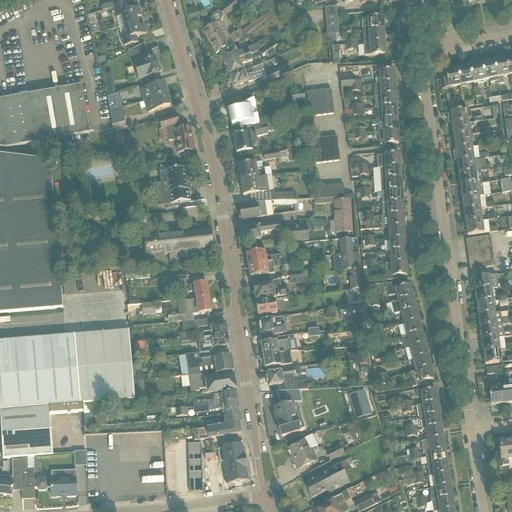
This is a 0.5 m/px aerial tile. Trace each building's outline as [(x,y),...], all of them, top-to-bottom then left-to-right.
[(110,0),(113,9),(127,5),(126,0),(110,0)] [(216,23),(206,30),(202,32),(216,55),(244,36),(274,13),(273,13),(270,11),(241,32),(240,30),(229,36),(220,22),(223,17),(224,18),(236,9),(239,13),(249,5),(246,1),(244,1),(243,0),(233,0),(212,16),(216,23)] [(250,0),(270,11),(273,13),(294,4),(292,0),(277,0),(269,3),(267,0),(250,0)] [(129,11),(127,5),(113,9),(116,19),(121,18),(123,26),(138,22),(137,18),(141,16),(139,8),(129,11)] [(188,16),(190,25),(199,23),(197,14),(188,16)] [(325,15),(326,29),(338,29),(337,15),(325,15)] [(369,32),(383,31),(382,19),(368,20),(369,32)] [(138,22),(123,26),(126,35),(121,36),(124,47),(138,43),(136,37),(146,34),(144,26),(139,27),(138,22)] [(383,31),(369,32),(363,32),(363,44),(384,43),(384,42),(385,42),(385,41),(385,37),(384,36),(383,31)] [(273,42),(260,50),(258,52),(258,53),(260,55),(262,57),(265,55),(267,58),(276,53),(274,49),(277,47),(273,42)] [(384,43),(363,44),(364,57),(385,55),(385,54),(386,53),(386,49),(384,48),(384,43)] [(220,56),(219,57),(220,61),(223,61),(224,65),(249,55),(250,56),(253,55),(258,53),(258,52),(260,50),(258,45),(255,46),(247,49),(248,51),(244,52),(242,53),(239,47),(220,55),(220,56)] [(141,46),(128,53),(130,60),(134,59),(136,66),(134,66),(139,81),(146,78),(160,74),(160,72),(161,71),(160,67),(159,66),(158,66),(155,59),(149,61),(147,54),(144,55),(141,46)] [(249,55),(224,65),(226,70),(225,72),(226,75),(228,76),(229,78),(244,72),(241,65),(251,61),(250,56),(249,55)] [(105,57),(97,59),(99,65),(107,63),(105,57)] [(506,60),(494,62),(497,78),(497,82),(498,85),(503,84),(502,77),(509,76),(506,60)] [(497,78),(494,62),(481,65),(485,81),(490,80),(490,84),(497,82),(497,78)] [(473,83),(469,64),(461,66),(462,69),(457,70),(461,86),(461,88),(466,87),(466,85),(473,83)] [(485,81),(481,65),(470,67),(469,64),(473,83),(477,83),(478,85),(485,83),(485,81)] [(289,65),(283,68),(268,74),(271,81),(286,74),(292,72),(289,65)] [(230,79),(228,81),(229,84),(232,84),(233,88),(248,82),(249,83),(266,76),(263,69),(254,73),(252,69),(244,72),(229,78),(230,79)] [(461,86),(457,70),(445,73),(448,89),(461,86)] [(380,85),(395,84),(394,72),(375,73),(376,79),(380,78),(380,85)] [(360,81),(353,82),(353,79),(341,80),(341,88),(350,87),(361,86),(360,81)] [(147,101),(167,95),(163,84),(141,91),(143,96),(145,95),(147,101)] [(395,84),(380,85),(374,85),(375,97),(381,97),(395,96),(395,84)] [(55,115),(85,110),(81,86),(27,95),(35,143),(60,139),(55,115)] [(268,98),(264,90),(254,94),(258,103),(268,98)] [(109,112),(122,110),(119,93),(107,97),(109,112)] [(304,93),(291,95),(292,103),(305,101),(304,93)] [(35,143),(27,95),(0,100),(0,147),(6,148),(35,143)] [(167,95),(147,101),(149,107),(146,108),(148,113),(170,106),(167,95)] [(395,96),(381,97),(375,97),(375,109),(396,108),(395,96)] [(235,108),(235,109),(229,111),(232,125),(239,124),(240,128),(259,125),(254,100),(235,108)] [(396,108),(375,109),(376,121),(377,121),(397,120),(396,108)] [(90,133),(85,110),(55,115),(60,139),(90,133)] [(122,110),(109,112),(112,126),(125,123),(122,110)] [(452,126),(468,123),(468,119),(470,118),(469,110),(450,113),(450,114),(449,114),(448,116),(448,119),(449,121),(451,120),(452,126)] [(193,151),(190,129),(176,131),(175,125),(178,124),(176,117),(160,122),(162,130),(166,128),(168,142),(177,141),(179,154),(184,153),(184,155),(190,154),(189,152),(193,151)] [(376,121),(371,122),(371,127),(377,126),(378,133),(379,133),(383,133),(398,132),(397,120),(377,121),(376,121)] [(470,136),(468,123),(452,126),(454,138),(470,136)] [(271,124),(264,125),(254,127),(255,133),(232,137),(233,143),(235,142),(237,154),(259,150),(257,137),(268,135),(268,132),(272,131),(271,124)] [(398,132),(383,133),(379,133),(380,146),(384,145),(398,144),(398,132)] [(472,148),(470,136),(454,138),(455,150),(472,148)] [(142,156),(140,145),(123,148),(124,158),(142,156)] [(472,148),(455,150),(454,150),(453,152),(454,156),(455,158),(456,158),(457,162),(473,160),(472,148)] [(264,154),(265,162),(279,160),(278,152),(264,154)] [(0,155),(0,314),(63,309),(50,162),(0,155)] [(399,156),(377,157),(377,169),(380,169),(400,168),(399,156)] [(473,160),(457,162),(459,175),(475,172),(473,160)] [(261,163),(238,166),(240,175),(237,175),(238,182),(261,178),(266,177),(264,169),(262,169),(261,163)] [(400,168),(380,169),(380,181),(401,180),(400,168)] [(511,176),(510,168),(503,169),(504,177),(511,176)] [(169,169),(159,171),(159,173),(161,184),(165,206),(180,204),(181,210),(207,206),(206,199),(190,202),(185,169),(170,172),(169,169)] [(475,172),(459,175),(460,187),(482,184),(480,172),(475,172)] [(261,178),(238,182),(239,188),(242,188),(243,196),(268,192),(266,177),(261,178)] [(401,180),(380,181),(381,193),(387,193),(401,192),(401,191),(402,191),(403,190),(402,186),(402,185),(401,185),(401,180)] [(511,193),(509,180),(499,181),(501,194),(511,193)] [(482,184),(460,187),(462,199),(479,197),(484,196),(482,184)] [(387,193),(381,193),(382,205),(388,205),(402,204),(401,192),(387,193)] [(271,194),(271,202),(285,201),(285,193),(271,194)] [(479,197),(462,199),(464,212),(480,209),(479,197)] [(334,201),(334,204),(335,221),(329,221),(330,233),(336,233),(336,234),(352,233),(350,200),(334,201)] [(240,212),(238,212),(239,218),(241,218),(241,221),(266,217),(264,202),(250,203),(244,203),(245,208),(239,209),(240,212)] [(388,205),(382,205),(383,217),(388,217),(403,216),(403,215),(404,215),(405,214),(404,210),(403,209),(402,209),(402,205),(402,204),(388,205)] [(480,209),(464,212),(466,224),(482,222),(480,209)] [(403,216),(388,217),(389,229),(404,228),(403,216)] [(484,234),(482,222),(466,224),(467,236),(484,234)] [(245,242),(261,240),(260,234),(282,231),(281,223),(253,227),(253,229),(243,230),(245,242)] [(322,223),(312,223),(313,232),(323,231),(322,223)] [(187,243),(185,227),(179,228),(179,233),(155,236),(154,231),(144,232),(147,257),(169,254),(170,260),(176,259),(175,254),(174,244),(187,243)] [(190,227),(185,227),(187,243),(174,244),(175,254),(213,250),(211,230),(190,232),(190,227)] [(287,243),(309,241),(308,227),(286,229),(287,243)] [(404,240),(404,228),(389,229),(390,241),(404,240)] [(341,256),(358,255),(357,245),(352,246),(351,240),(339,241),(341,256)] [(404,240),(390,241),(391,253),(405,252),(404,240)] [(264,252),(252,254),(247,255),(249,266),(279,262),(287,261),(286,256),(284,254),(278,255),(265,257),(264,252)] [(405,252),(391,253),(391,265),(406,264),(405,252)] [(341,256),(332,257),(334,272),(342,272),(349,271),(359,270),(359,263),(358,255),(341,256)] [(280,267),(279,262),(249,266),(250,278),(274,274),(273,268),(280,267)] [(391,265),(385,265),(386,281),(396,281),(396,277),(407,276),(406,264),(391,265)] [(359,270),(349,271),(351,291),(361,290),(359,270)] [(304,283),(303,276),(289,277),(290,285),(304,283)] [(163,288),(186,286),(185,277),(162,279),(163,288)] [(489,277),(470,279),(470,280),(471,287),(474,287),(475,292),(491,289),(489,277)] [(271,285),(253,288),(253,289),(252,289),(253,295),(254,295),(255,296),(256,301),(289,295),(288,289),(280,290),(279,281),(270,282),(271,285)] [(196,300),(209,298),(206,283),(194,285),(194,286),(189,286),(190,293),(195,292),(196,300)] [(398,302),(412,298),(409,286),(403,288),(401,283),(385,284),(389,296),(397,296),(398,302)] [(491,289),(475,292),(477,304),(493,302),(492,297),(494,296),(493,289),(491,289)] [(361,290),(351,291),(345,292),(348,307),(357,305),(362,304),(361,290)] [(209,298),(196,300),(191,301),(193,315),(199,314),(199,315),(211,312),(209,298)] [(412,298),(398,302),(391,304),(394,315),(401,313),(401,314),(415,310),(412,298)] [(275,302),(256,305),(258,317),(277,314),(275,302)] [(495,314),(493,302),(477,304),(478,316),(495,314)] [(154,303),(141,304),(142,316),(155,315),(154,303)] [(357,305),(348,307),(339,308),(340,318),(358,315),(357,305)] [(418,322),(415,310),(401,314),(404,325),(418,322)] [(495,314),(478,316),(480,328),(496,326),(502,326),(511,324),(510,319),(502,320),(501,313),(500,313),(495,314)] [(168,317),(168,318),(136,321),(136,322),(128,322),(129,327),(169,324),(182,323),(183,323),(182,315),(168,317)] [(259,323),(258,324),(258,328),(260,328),(260,330),(261,334),(261,335),(271,333),(272,335),(286,333),(284,325),(283,318),(261,321),(259,321),(259,323)] [(421,333),(418,322),(404,325),(408,337),(421,333)] [(210,332),(197,334),(198,340),(227,335),(225,324),(210,327),(209,327),(210,332)] [(496,326),(480,328),(482,341),(498,338),(498,339),(511,336),(511,334),(511,332),(503,333),(502,326),(496,326)] [(129,332),(0,342),(0,410),(78,404),(134,400),(129,332)] [(365,332),(355,333),(356,347),(367,346),(365,332)] [(408,337),(402,338),(403,343),(405,350),(411,348),(424,345),(421,333),(408,337)] [(227,335),(198,340),(198,345),(212,343),(213,349),(229,346),(227,335)] [(498,338),(482,341),(483,353),(500,351),(498,339),(498,338)] [(261,346),(259,346),(260,352),(262,352),(263,357),(289,353),(287,341),(277,343),(261,345),(261,346)] [(144,343),(133,345),(135,359),(145,358),(144,343)] [(427,356),(424,345),(411,348),(414,360),(427,356)] [(364,348),(353,349),(354,360),(365,359),(364,348)] [(500,351),(483,353),(485,366),(501,363),(500,351)] [(289,353),(263,357),(265,369),(281,366),(293,364),(291,353),(289,353)] [(198,354),(185,355),(188,377),(215,375),(231,372),(233,372),(231,357),(213,360),(213,357),(199,359),(198,354)] [(427,356),(414,360),(417,372),(430,368),(427,356)] [(501,388),(501,382),(499,367),(486,369),(487,376),(495,375),(496,382),(493,382),(488,387),(490,406),(503,404),(501,388)] [(294,370),(266,374),(267,382),(268,386),(269,386),(283,384),(284,392),(301,391),(308,391),(307,381),(294,383),(293,376),(299,375),(298,368),(294,369),(294,370)] [(430,368),(417,372),(409,374),(412,388),(428,385),(427,382),(434,380),(430,368)] [(232,377),(231,372),(215,375),(188,377),(190,392),(199,392),(199,390),(201,390),(202,394),(208,394),(236,390),(234,376),(232,377)] [(511,386),(501,388),(503,404),(511,403),(511,386)] [(423,406),(437,403),(435,391),(427,392),(426,389),(416,391),(417,398),(422,397),(423,406)] [(274,411),(273,412),(275,419),(276,419),(278,425),(276,426),(279,437),(305,431),(297,404),(304,403),(301,391),(284,392),(278,392),(282,408),(274,410),(274,411)] [(236,392),(220,395),(213,396),(214,401),(208,402),(209,407),(238,402),(236,392)] [(364,392),(349,397),(356,419),(371,415),(364,392)] [(238,402),(209,407),(209,412),(223,410),(223,415),(239,412),(238,402)] [(437,403),(423,406),(417,407),(418,419),(439,415),(437,403)] [(83,405),(0,411),(0,421),(3,459),(21,458),(33,457),(53,456),(50,415),(83,413),(83,405)] [(188,417),(188,409),(175,410),(175,418),(188,417)] [(223,415),(224,417),(224,421),(211,423),(212,428),(212,429),(241,424),(239,414),(239,412),(223,415)] [(91,415),(84,416),(84,428),(92,427),(91,415)] [(441,427),(439,415),(418,419),(419,423),(421,422),(422,430),(427,429),(441,427)] [(212,429),(212,428),(193,431),(194,442),(242,434),(241,424),(212,429)] [(441,427),(427,429),(429,441),(443,439),(441,427)] [(353,448),(359,445),(355,438),(354,438),(351,431),(347,433),(351,440),(349,440),(353,448)] [(297,471),(314,462),(309,451),(318,446),(312,435),(303,440),(304,442),(289,449),(295,462),(293,463),(297,471)] [(443,439),(429,441),(430,453),(445,451),(443,439)] [(511,441),(499,443),(502,467),(509,466),(509,469),(511,468),(511,441)] [(201,444),(188,444),(188,449),(188,450),(188,455),(201,455),(201,444)] [(242,446),(221,450),(223,462),(244,458),(242,446)] [(344,454),(340,447),(326,454),(330,461),(344,454)] [(87,451),(74,451),(75,466),(87,465),(87,451)] [(430,453),(425,454),(427,466),(432,465),(447,463),(445,451),(430,453)] [(33,457),(21,458),(21,474),(22,489),(35,489),(37,489),(39,491),(45,491),(47,488),(51,488),(51,498),(61,498),(66,497),(76,497),(76,480),(52,481),(51,481),(51,482),(47,482),(45,479),(38,480),(36,482),(34,482),(33,457)] [(244,458),(223,462),(225,474),(246,470),(244,458)] [(447,463),(432,465),(427,466),(429,478),(434,477),(448,474),(447,463)] [(319,478),(304,485),(312,499),(329,491),(330,493),(349,484),(344,474),(339,464),(318,475),(319,478)] [(246,470),(225,474),(227,486),(235,485),(235,486),(241,485),(241,484),(249,482),(246,470)] [(434,477),(435,482),(429,483),(430,489),(436,488),(450,486),(448,474),(434,477)] [(0,499),(3,500),(3,496),(6,496),(5,498),(11,499),(11,497),(12,497),(12,492),(13,490),(14,481),(14,479),(0,476),(0,499)] [(202,480),(189,480),(190,493),(190,494),(202,492),(203,492),(202,480)] [(450,486),(436,488),(429,489),(430,497),(430,501),(438,500),(452,498),(450,486)] [(327,506),(317,511),(318,511),(342,511),(347,510),(348,508),(345,503),(341,495),(326,503),(327,506)] [(396,499),(397,505),(406,503),(403,495),(396,499)] [(370,496),(354,504),(357,511),(361,511),(374,506),(370,498),(370,496)] [(440,511),(454,510),(452,498),(438,500),(439,511),(440,511)]
